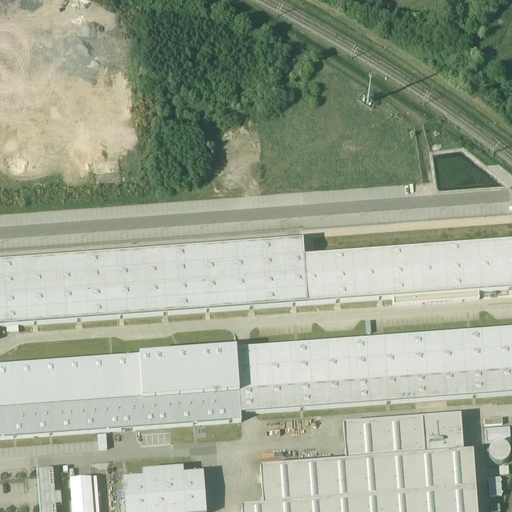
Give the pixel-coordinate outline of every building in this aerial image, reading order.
[(511,241),(303,255),(305,274),(306,294),(308,307),(390,301),(391,307),(479,301),(478,292),(511,289),(511,241)] [(0,329),(308,307),(306,294),(305,274),(303,255),(303,244),(0,265),(0,329)] [(511,331),(0,371),(0,442),(241,424),(240,417),(511,395),(511,331)] [(463,456),(460,418),(342,427),(348,465),(463,456)] [(508,430),(484,432),(485,445),(509,443),(508,430)] [(107,450),(107,436),(98,436),(98,450),(107,450)] [(476,511),(476,501),(474,483),(473,466),(472,455),(463,456),(348,465),(260,472),(261,483),(262,498),(263,510),(241,511),(476,511)] [(183,470),(141,473),(142,480),(122,481),(124,511),(205,511),(203,475),(183,477),(183,470)] [(60,511),(58,471),(43,472),(45,511),(60,511)] [(93,511),(91,480),(69,482),(71,511),(93,511)]
